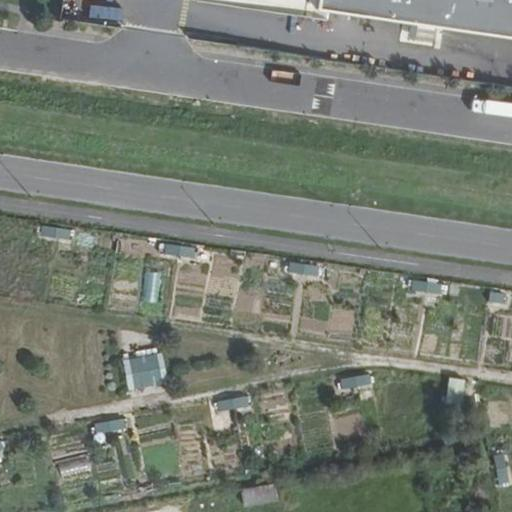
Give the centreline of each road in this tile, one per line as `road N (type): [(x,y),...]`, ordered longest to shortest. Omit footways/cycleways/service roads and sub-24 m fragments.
road 1 (unclassified): [(0,172),(511,247)]
road 2 (track): [(511,379),(0,304)]
road 3 (track): [(0,423),(355,356)]
